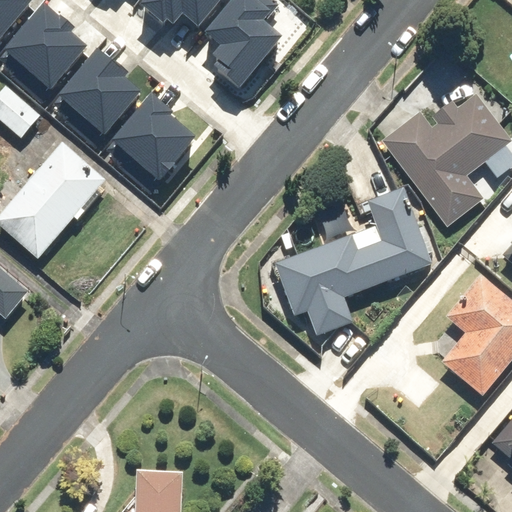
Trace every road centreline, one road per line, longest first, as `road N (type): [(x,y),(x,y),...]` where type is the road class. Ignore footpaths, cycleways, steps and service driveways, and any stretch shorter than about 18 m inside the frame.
road 1 (residential): [(167,290),(424,511)]
road 2 (residential): [(167,290),(0,486)]
road 3 (residential): [(276,160),(87,0)]
road 4 (residential): [(409,0),(276,160)]
road 5 (residential): [(276,160),(167,290)]
